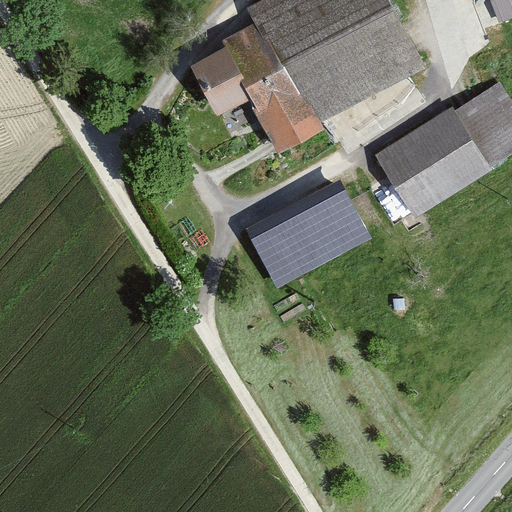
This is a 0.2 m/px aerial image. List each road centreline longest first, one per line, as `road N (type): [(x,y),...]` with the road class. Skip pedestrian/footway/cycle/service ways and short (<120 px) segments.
road 1 (track): [(0,0),(318,511)]
road 2 (unknown): [(196,316),(224,218),(468,72)]
